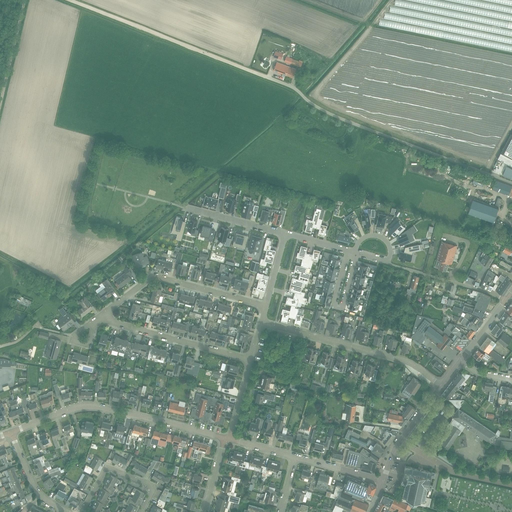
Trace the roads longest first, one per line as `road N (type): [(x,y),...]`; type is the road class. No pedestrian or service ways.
road 1 (unclassified): [(511,184),(336,117),(266,77)]
road 2 (tertiary): [(224,438),(92,404),(10,432)]
road 3 (track): [(266,77),(69,0)]
road 4 (residential): [(440,387),(402,362),(261,326)]
road 5 (residential): [(99,318),(158,277),(267,306)]
road 6 (residential): [(251,360),(99,318)]
road 7 (residential): [(82,511),(107,467),(154,488),(142,511)]
road 8 (residential): [(346,250),(332,306),(343,308),(356,253)]
